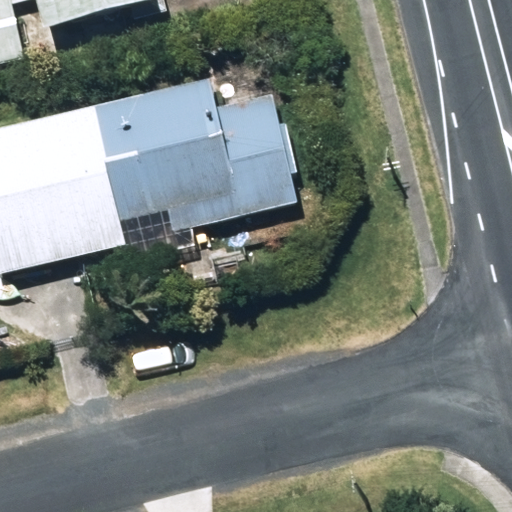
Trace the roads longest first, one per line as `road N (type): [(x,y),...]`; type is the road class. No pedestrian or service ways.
road 1 (residential): [(0,493),(511,365)]
road 2 (secondary): [(511,129),(478,0)]
